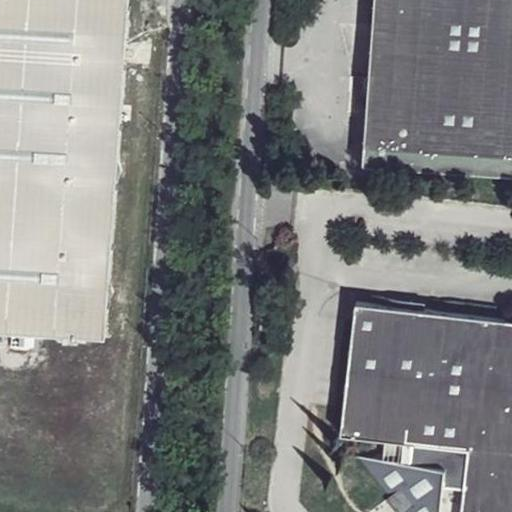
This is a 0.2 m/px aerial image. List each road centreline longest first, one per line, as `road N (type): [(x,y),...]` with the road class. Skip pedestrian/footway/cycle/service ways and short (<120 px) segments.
road 1 (residential): [(181,0),(145,511)]
road 2 (residential): [(224,511),(253,0)]
